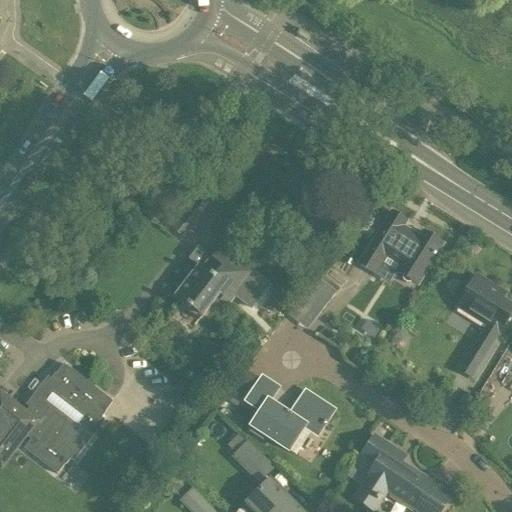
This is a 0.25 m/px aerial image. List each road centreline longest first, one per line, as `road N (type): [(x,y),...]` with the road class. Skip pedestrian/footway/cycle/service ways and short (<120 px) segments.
road 1 (secondary): [(511,212),(203,25)]
road 2 (residential): [(509,511),(454,452),(280,339)]
road 3 (primary): [(0,207),(113,42)]
